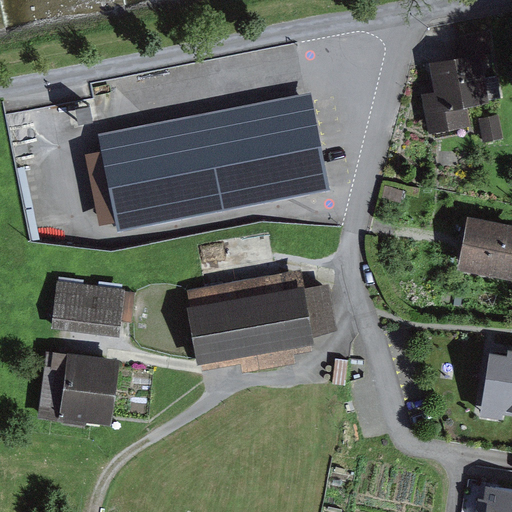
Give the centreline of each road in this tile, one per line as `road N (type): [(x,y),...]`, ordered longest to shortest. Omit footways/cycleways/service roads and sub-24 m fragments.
road 1 (residential): [(397,13),(399,54),(352,231),(352,263),(400,432),(451,460),(451,511)]
road 2 (unclassified): [(0,88),(397,13)]
road 3 (track): [(91,511),(108,476),(228,398),(291,391),(365,313)]
